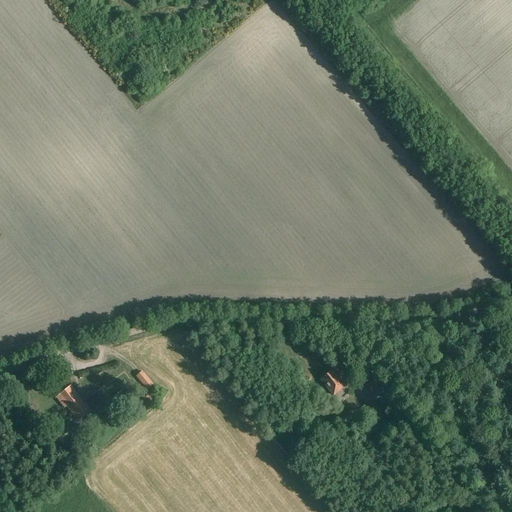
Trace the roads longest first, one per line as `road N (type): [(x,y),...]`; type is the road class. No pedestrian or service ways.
road 1 (track): [(0,373),(189,318),(423,323),(511,296)]
road 2 (track): [(511,200),(339,0)]
